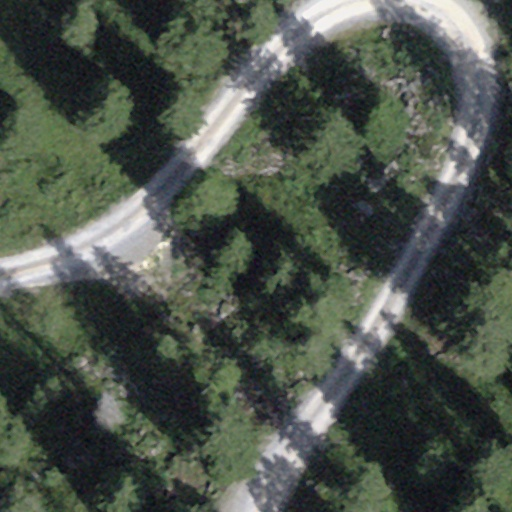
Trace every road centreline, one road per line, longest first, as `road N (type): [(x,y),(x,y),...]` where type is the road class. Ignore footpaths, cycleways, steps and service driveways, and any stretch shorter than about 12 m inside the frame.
road 1 (track): [(418,0),(450,16),(468,46),(464,158),(446,224),(256,511)]
road 2 (track): [(0,277),(47,270),(107,246),(155,207),(299,29),(367,0)]
